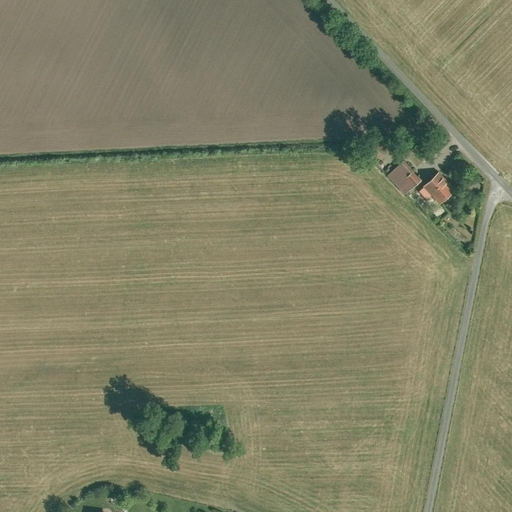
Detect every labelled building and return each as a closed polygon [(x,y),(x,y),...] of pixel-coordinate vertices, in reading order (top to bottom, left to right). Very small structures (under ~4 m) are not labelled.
[(363,154),(371,163),(379,155),(371,147),(363,154)] [(429,157),(417,167),(420,171),(433,162),(429,157)] [(408,174),(415,168),(407,158),(392,171),(400,180),(408,174)] [(415,168),(408,174),(409,174),(415,181),(416,182),(422,176),(415,168)] [(438,173),(426,185),(441,201),(454,190),(438,173)] [(415,181),(409,174),(403,179),(409,187),(415,181)]
